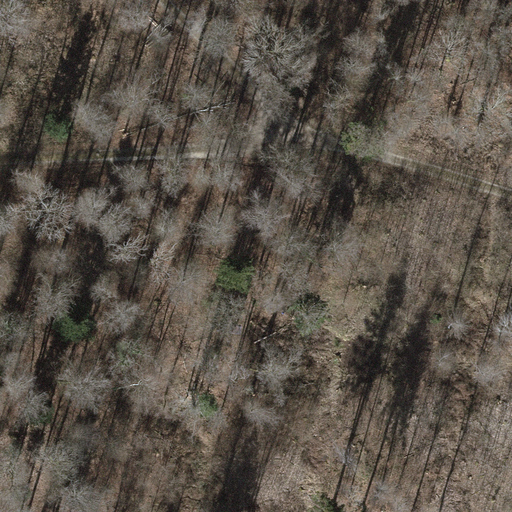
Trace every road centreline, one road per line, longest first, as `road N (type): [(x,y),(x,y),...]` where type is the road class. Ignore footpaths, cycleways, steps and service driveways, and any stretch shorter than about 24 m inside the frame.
road 1 (track): [(0,157),(300,140),(400,159),(511,195)]
road 2 (track): [(300,140),(162,0)]
